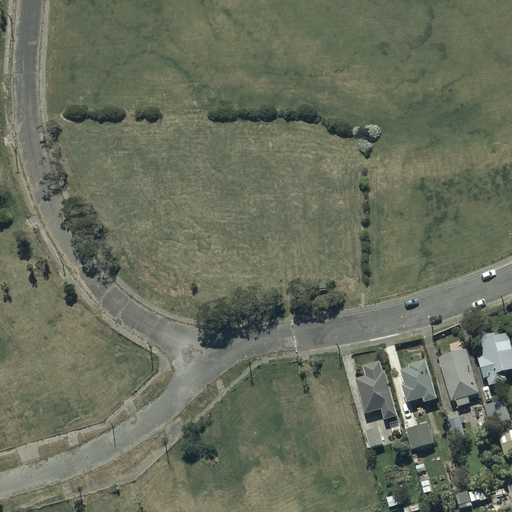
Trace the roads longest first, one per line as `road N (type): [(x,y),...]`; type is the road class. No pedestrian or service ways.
road 1 (track): [(294,336),(185,343),(105,294),(57,222),(31,147),(31,0)]
road 2 (track): [(209,346),(178,394),(146,423),(103,451),(0,486)]
road 3 (residential): [(511,277),(413,314),(294,336)]
